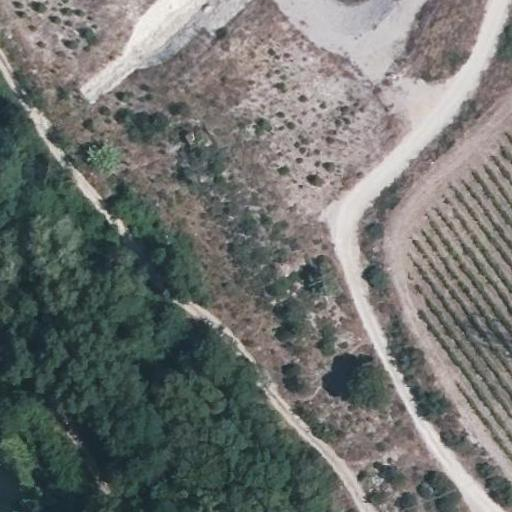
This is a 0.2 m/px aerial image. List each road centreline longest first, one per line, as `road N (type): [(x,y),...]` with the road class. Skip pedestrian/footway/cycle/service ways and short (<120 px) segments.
road 1 (track): [(491,511),(427,430),(370,316),(345,237),(351,214),(465,86),(505,0)]
road 2 (track): [(373,511),(241,353),(160,283),(85,201),(53,136),(0,75)]
road 3 (track): [(0,323),(64,429),(132,511)]
